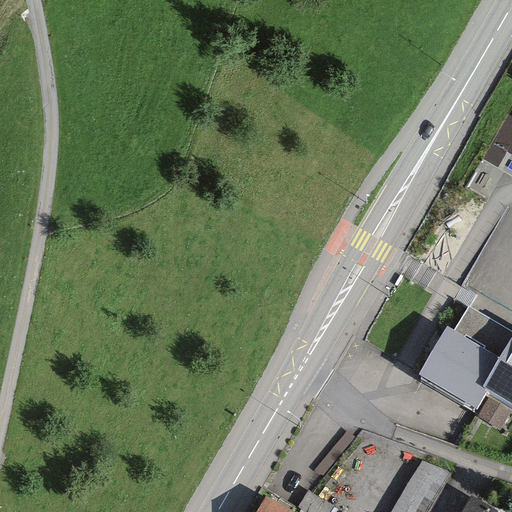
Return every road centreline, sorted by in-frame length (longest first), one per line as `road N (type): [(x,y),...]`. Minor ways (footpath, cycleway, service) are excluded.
road 1 (residential): [(0,435),(51,148),(34,0)]
road 2 (primary): [(511,6),(295,380)]
road 3 (residential): [(511,475),(393,433),(295,380)]
road 4 (primary): [(295,380),(217,511)]
